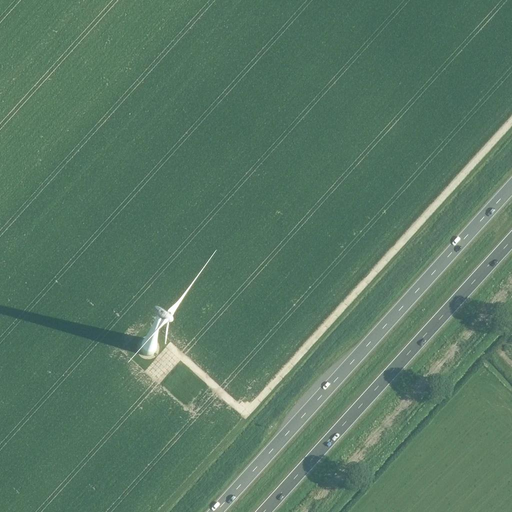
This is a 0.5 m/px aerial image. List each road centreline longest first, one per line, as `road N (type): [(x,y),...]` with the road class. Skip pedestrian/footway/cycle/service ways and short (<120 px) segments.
road 1 (trunk): [(511,189),(218,511)]
road 2 (trunk): [(259,511),(511,240)]
